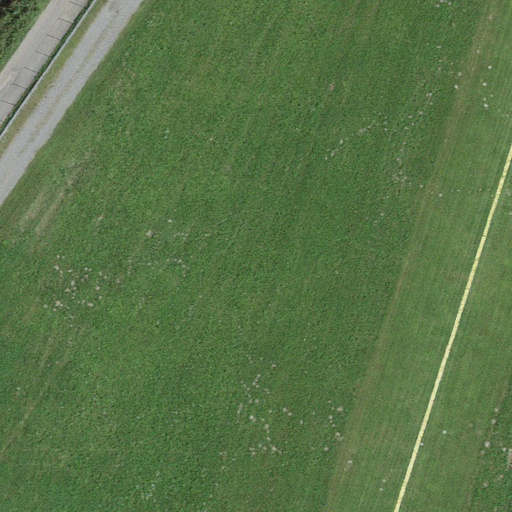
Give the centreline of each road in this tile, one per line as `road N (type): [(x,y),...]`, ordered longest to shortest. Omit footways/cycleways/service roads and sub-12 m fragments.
road 1 (track): [(111,0),(0,166)]
road 2 (track): [(0,114),(79,0)]
